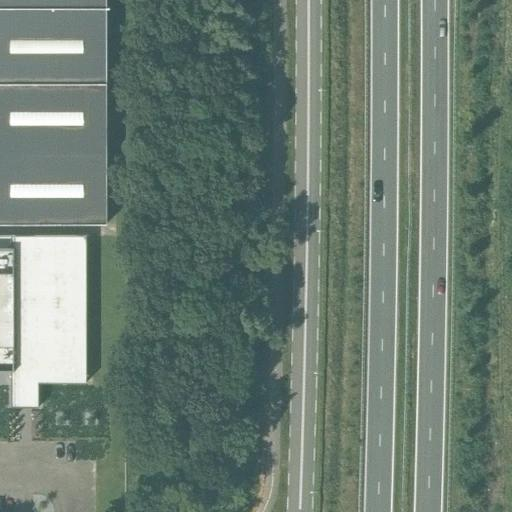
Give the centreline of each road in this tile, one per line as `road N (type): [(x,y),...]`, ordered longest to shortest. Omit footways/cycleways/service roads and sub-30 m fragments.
road 1 (trunk): [(385,0),(376,511)]
road 2 (unclassified): [(300,511),(308,0)]
road 3 (trunk): [(428,511),(434,0)]
